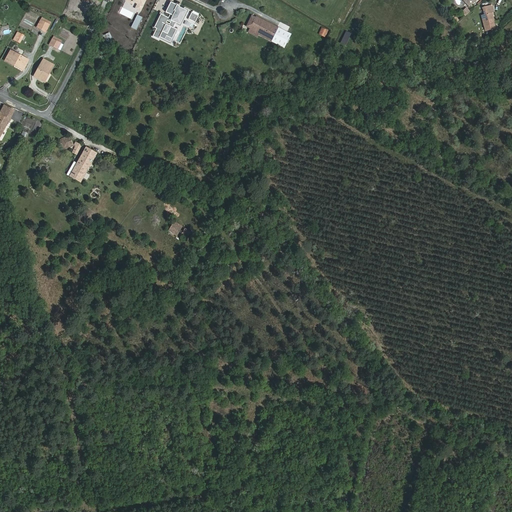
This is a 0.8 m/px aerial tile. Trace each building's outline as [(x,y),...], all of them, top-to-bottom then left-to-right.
[(180,25),(187,11),(176,6),(177,5),(171,2),(166,12),(171,15),(170,18),(162,14),(155,28),(157,29),(153,36),(159,39),(160,37),(165,40),(167,36),(173,39),(177,30),(174,28),(176,23),(180,25)] [(485,14),(481,15),(485,31),(495,29),(491,12),(494,12),(492,5),(483,7),(485,14)] [(198,16),(192,12),(189,19),(195,22),(198,16)] [(250,29),(259,34),(271,40),(277,28),(257,17),(256,18),(252,17),(247,26),(251,28),(250,29)] [(49,25),(41,20),(37,27),(46,32),(49,25)] [(328,31),(322,28),(319,34),(325,37),(328,31)] [(167,36),(165,40),(160,37),(159,39),(165,42),(171,45),(174,40),(178,30),(177,30),(173,39),(167,36)] [(12,40),(20,44),(24,35),(17,31),(12,40)] [(109,32),(104,35),(108,41),(113,39),(109,32)] [(61,43),(53,39),(50,45),(58,49),(61,43)] [(16,64),(24,68),(28,60),(11,51),(6,60),(15,65),(16,64)] [(47,70),(50,72),(54,65),(44,60),(35,76),(43,81),(47,73),(46,72),(47,70)] [(0,136),(14,110),(4,105),(0,112),(0,136)] [(69,135),(59,140),(63,151),(74,146),(69,135)] [(73,153),(77,155),(81,145),(76,142),(75,145),(76,145),(73,153)] [(80,182),(80,183),(97,154),(86,148),(77,162),(69,176),(80,182)] [(66,174),(69,176),(77,162),(74,160),(66,174)] [(181,227),(174,222),(169,231),(176,235),(181,227)] [(185,240),(190,232),(185,229),(180,237),(185,240)]
